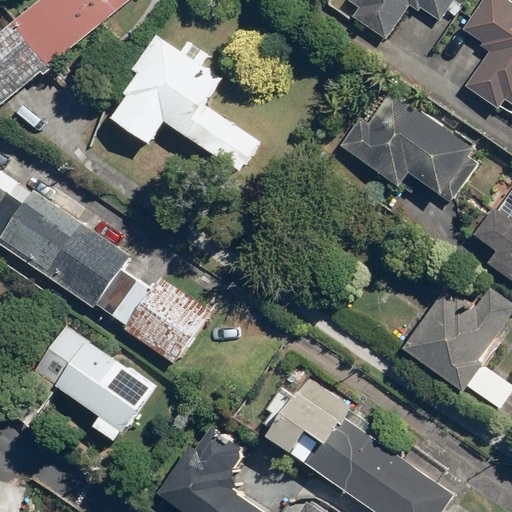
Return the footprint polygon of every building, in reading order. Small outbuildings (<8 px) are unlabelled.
[(45,0),(0,38),(0,103),(4,109),(135,0),(45,0)] [(353,0),(363,6),(357,16),(391,38),(414,4),(423,11),(425,7),(445,20),(458,0),(353,0)] [(494,52),(471,86),(504,108),(510,98),(511,99),(511,0),(486,0),(467,29),(487,42),(484,45),(494,52)] [(134,95),(119,118),(158,143),(173,121),(247,169),(265,141),(210,105),(228,78),(207,65),(214,54),(193,40),(186,50),(162,35),(139,70),(144,73),(131,93),(134,95)] [(365,117),(346,145),(406,186),(416,172),(456,199),(481,163),(473,158),(481,147),(396,90),(373,123),(365,117)] [(0,183),(0,234),(6,239),(30,204),(0,183)] [(3,242),(101,308),(103,304),(127,270),(137,255),(40,189),(30,204),(6,239),(3,242)] [(503,250),(494,262),(511,274),(511,193),(502,209),(498,206),(479,234),(503,250)] [(127,270),(103,304),(133,325),(157,290),(127,270)] [(131,328),(183,363),(219,310),(167,275),(157,290),(133,325),(131,328)] [(447,291),(409,346),(473,389),(474,387),(504,407),(511,395),(511,381),(489,366),(492,361),(488,358),(511,322),(511,296),(495,285),(482,303),(461,289),(456,297),(447,291)] [(0,351),(19,314),(0,304),(0,351)] [(21,397),(43,412),(62,385),(106,415),(98,426),(120,441),(128,430),(131,431),(162,386),(71,324),(21,397)] [(274,436),(387,511),(449,511),(463,493),(341,411),(349,401),(312,376),(298,397),(284,387),(270,407),(275,411),(268,422),(279,429),(274,436)] [(158,494),(185,511),(270,511),(236,490),(234,467),(246,449),(211,427),(196,450),(189,445),(158,494)] [(336,511),(318,500),(309,511),(336,511)]
